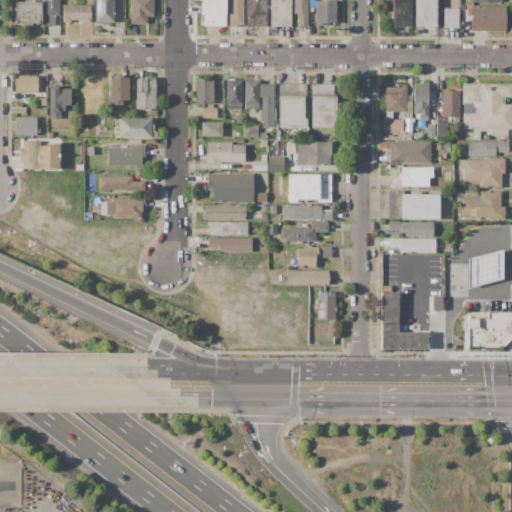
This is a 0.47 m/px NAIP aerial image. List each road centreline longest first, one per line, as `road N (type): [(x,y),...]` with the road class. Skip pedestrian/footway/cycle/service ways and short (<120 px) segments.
road 1 (residential): [(0,55),(511,55)]
road 2 (residential): [(362,0),(362,387)]
road 3 (motorway): [(233,511),(0,330)]
road 4 (motorway): [(254,385),(0,266)]
road 5 (residential): [(175,0),(166,268)]
road 6 (primary): [(482,388),(254,385)]
road 7 (motorway): [(0,382),(166,511)]
road 8 (motorway): [(326,511),(266,447),(254,385)]
road 9 (primary): [(133,385),(0,383)]
road 10 (primary): [(254,385),(133,385)]
